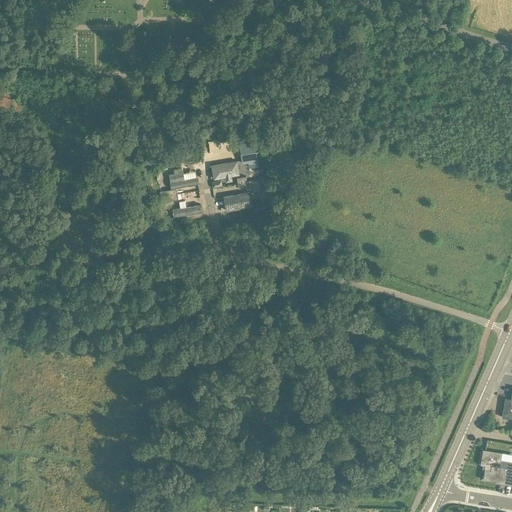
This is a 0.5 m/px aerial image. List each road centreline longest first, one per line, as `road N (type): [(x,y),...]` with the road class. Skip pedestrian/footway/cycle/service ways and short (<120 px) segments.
road 1 (unclassified): [(509,334),(401,295),(233,255),(213,231),(203,162)]
road 2 (track): [(78,269),(133,149),(169,102),(235,39),(293,0)]
road 3 (track): [(0,289),(43,266),(175,279),(211,272),(233,255)]
road 4 (unclassified): [(511,48),(344,0)]
road 5 (track): [(36,272),(40,301),(67,320),(145,347),(148,369)]
